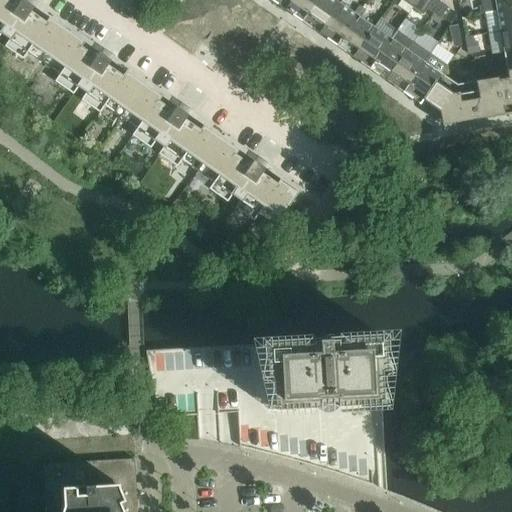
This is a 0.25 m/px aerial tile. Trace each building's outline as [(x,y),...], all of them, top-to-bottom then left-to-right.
[(21,0),(0,0),(0,36),(1,35),(9,41),(5,48),(23,61),(28,54),(59,76),(55,83),(73,96),(78,89),(86,94),(81,101),(100,114),(104,107),(136,129),(131,136),(150,150),(155,143),(163,148),(159,155),(177,168),(182,161),(213,184),(209,190),(227,203),(232,196),(240,202),(235,209),(254,222),(259,215),(275,227),(285,213),(298,194),(263,169),(21,0)] [(268,0),(284,11),(292,0),(268,0)] [(292,0),(284,11),(301,23),(317,0),(292,0)] [(333,0),(317,0),(301,23),(318,35),(340,4),(333,0)] [(435,0),(432,0),(426,9),(433,14),(440,4),(435,0)] [(511,0),(493,0),(496,13),(511,9),(511,0)] [(340,4),(318,35),(335,47),(357,16),(340,4)] [(440,4),(433,14),(440,19),(447,9),(440,4)] [(511,9),(496,13),(500,33),(511,30),(511,9)] [(357,16),(335,47),(352,59),(374,28),(357,16)] [(374,28),(352,59),(369,70),(390,40),(374,28)] [(511,30),(500,33),(503,53),(511,51),(511,30)] [(390,40),(369,70),(385,82),(413,43),(396,31),(390,40)] [(474,40),(465,42),(468,58),(477,56),(474,40)] [(413,43),(385,82),(402,94),(429,55),(413,43)] [(457,86),(456,86),(463,123),(511,114),(511,51),(503,53),(508,79),(498,81),(498,79),(457,86)] [(429,55),(402,94),(420,106),(423,102),(422,101),(441,75),(446,67),(429,55)] [(422,101),(423,102),(439,113),(442,127),(463,123),(456,86),(441,75),(422,101)] [(265,345),(260,345),(146,351),(158,418),(197,416),(198,439),(220,444),(240,448),(269,455),(293,461),(319,469),(339,475),(351,479),(372,486),(387,492),(382,405),(379,357),(385,356),(384,338),(265,344),(265,345)] [(45,511),(137,511),(134,460),(43,465),(45,511)]
